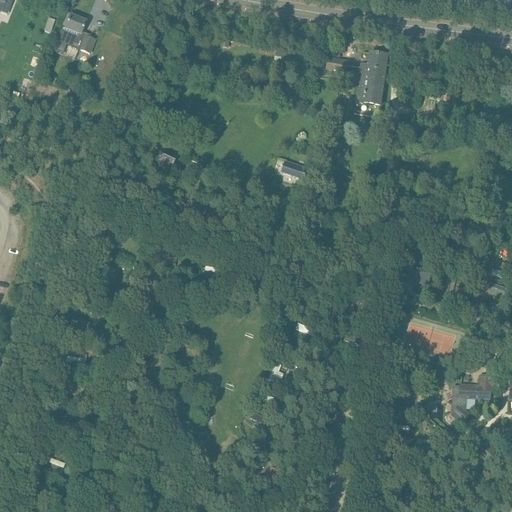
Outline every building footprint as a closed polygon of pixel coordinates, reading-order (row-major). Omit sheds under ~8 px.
[(0,0),(0,13),(3,5),(11,8),(14,0),(12,0),(0,0)] [(62,29),(57,41),(71,47),(69,53),(76,55),(78,52),(89,56),(95,42),(84,38),(83,39),(80,37),(80,36),(81,36),(86,23),(78,20),(80,17),(68,12),(61,29),(62,29)] [(48,19),(46,25),(53,27),(55,21),(48,19)] [(338,39),(335,58),(340,59),(341,54),(345,55),(347,41),(338,39)] [(362,66),(360,78),(384,82),(388,57),(371,54),(369,67),(362,66)] [(327,71),(347,74),(349,64),(329,61),(327,71)] [(384,82),(360,78),(356,104),(380,107),(384,82)] [(69,86),(67,93),(72,94),(72,92),(83,96),(85,89),(74,85),(73,87),(69,86)] [(158,167),(164,170),(166,166),(172,169),(177,157),(165,152),(158,167)] [(286,163),(282,174),(304,182),(308,171),(286,163)] [(470,215),(467,228),(490,232),(495,233),(497,221),(493,220),(470,215)] [(138,234),(136,241),(143,243),(145,236),(138,234)] [(446,256),(445,262),(466,268),(468,262),(458,259),(446,256)] [(205,269),(204,274),(219,277),(219,271),(205,269)] [(491,274),(509,280),(511,274),(493,269),(491,274)] [(261,278),(259,284),(272,288),(274,282),(261,278)] [(446,280),(442,297),(448,299),(452,281),(446,280)] [(357,314),(356,319),(368,321),(372,301),(365,300),(362,315),(357,314)] [(75,319),(72,327),(87,332),(90,324),(75,319)] [(296,333),(314,340),(318,331),(300,324),(296,333)] [(456,371),(472,376),(475,365),(472,364),(473,358),(477,359),(479,350),(464,346),(456,371)] [(360,351),(358,359),(366,360),(368,353),(360,351)] [(66,357),(65,364),(85,367),(86,360),(66,357)] [(273,373),(273,381),(283,381),(283,373),(273,373)] [(138,386),(149,403),(161,395),(150,378),(138,386)] [(467,387),(467,399),(490,400),(491,379),(481,379),(481,388),(467,387)] [(453,386),(451,416),(462,426),(465,422),(465,423),(470,417),(466,413),(467,399),(467,387),(453,386)] [(282,402),(276,410),(282,415),(288,408),(282,402)] [(414,440),(400,438),(397,455),(411,457),(414,440)] [(486,442),(477,453),(491,465),(500,455),(496,452),(495,450),(497,448),(491,442),(489,445),(486,442)] [(440,447),(422,446),(421,461),(438,463),(440,447)] [(46,463),(44,471),(62,477),(65,470),(52,465),(53,462),(50,461),(48,464),(46,463)] [(481,477),(474,482),(481,492),(495,483),(488,472),(486,473),(485,471),(480,475),(481,477)] [(504,484),(498,490),(504,496),(510,491),(504,484)] [(415,493),(398,502),(403,511),(409,511),(422,505),(415,493)]
